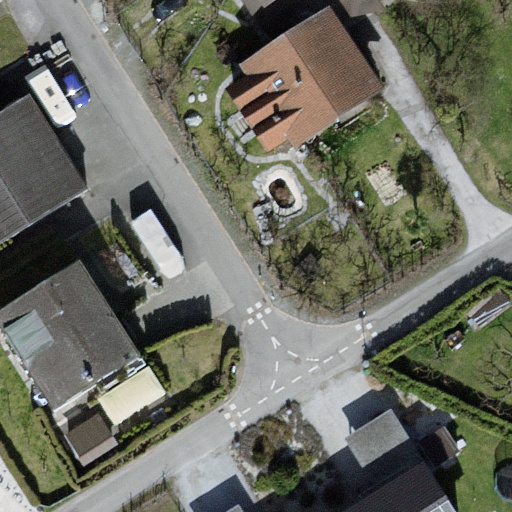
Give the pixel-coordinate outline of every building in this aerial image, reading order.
[(260,0),(274,20),(305,0),(345,0),(354,13),(375,0),(260,0)] [(241,93),(276,147),(296,133),(302,143),(382,90),(330,12),(246,67),(257,83),(241,93)] [(27,105),(0,120),(0,253),(87,204),(27,105)] [(68,271),(0,309),(0,343),(46,422),(125,379),(68,271)] [(442,511),(419,470),(348,511),(442,511)] [(203,511),(253,511),(246,494),(203,511)]
